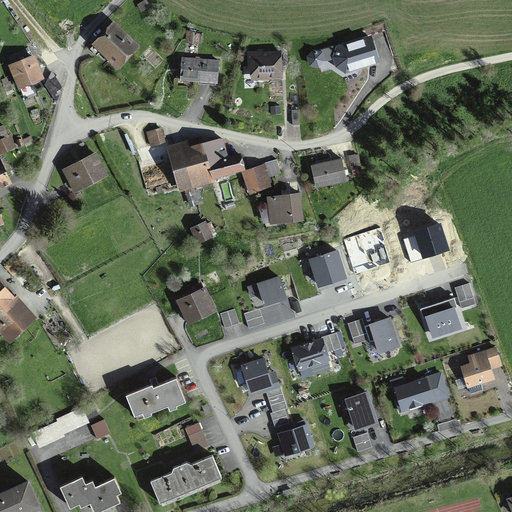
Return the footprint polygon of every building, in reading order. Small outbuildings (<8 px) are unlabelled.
[(127,36),(112,23),(94,43),(119,67),(137,47),(129,38),(130,37),(129,34),(127,36)] [(187,40),(190,42),(197,41),(198,33),(188,31),(187,40)] [(337,66),(345,71),(377,61),(370,38),(338,48),(335,57),(337,66)] [(251,66),(256,65),(257,78),(282,76),(280,52),(250,54),(251,66)] [(10,66),(18,85),(29,80),(30,82),(41,77),(33,57),(10,66)] [(217,82),(218,60),(182,58),(181,79),(217,82)] [(292,125),(300,124),(299,109),(291,110),(292,125)] [(160,128),(147,132),(151,146),(164,142),(160,128)] [(0,152),(14,146),(9,135),(0,139),(0,152)] [(227,159),(222,138),(171,153),(173,163),(166,165),(171,182),(178,180),(181,189),(213,180),(212,176),(244,168),(241,155),(227,159)] [(79,188),(106,174),(95,154),(65,169),(71,180),(70,181),(74,179),(79,188)] [(355,154),(348,155),(351,168),(358,167),(355,154)] [(277,159),(264,163),(268,177),(281,173),(277,159)] [(341,159),(311,165),(315,184),(328,181),(328,184),(346,180),(341,159)] [(0,186),(10,182),(0,160),(0,186)] [(262,166),(244,172),(251,191),(268,185),(262,166)] [(289,189),(281,190),(282,196),(267,198),(269,208),(273,208),(275,221),(285,220),(285,221),(294,220),(293,219),(302,218),(303,219),(300,193),(290,195),(289,189)] [(198,190),(187,193),(190,205),(202,201),(198,190)] [(204,222),(193,228),(199,241),(215,234),(210,222),(205,225),(204,222)] [(440,223),(414,232),(422,259),(449,250),(440,223)] [(379,228),(344,239),(355,274),(391,262),(379,228)] [(339,279),(345,276),(337,250),(310,259),(317,279),(295,287),(299,301),(322,293),(321,291),(341,284),(339,279)] [(286,296),(280,277),(258,284),(264,303),(286,296)] [(0,280),(0,328),(10,339),(33,317),(0,280)] [(469,283),(455,287),(461,308),(476,303),(469,283)] [(205,288),(179,301),(184,311),(186,310),(191,320),(214,309),(205,288)] [(454,297),(420,308),(423,317),(427,316),(431,329),(458,320),(454,307),(457,306),(454,297)] [(259,308),(244,313),(249,328),(264,323),(259,308)] [(225,328),(239,323),(234,309),(220,313),(225,328)] [(362,318),(348,323),(354,344),(369,339),(370,341),(376,339),(379,351),(398,345),(389,318),(364,326),(362,318)] [(336,332),(329,334),(334,350),(341,348),(336,332)] [(322,339),(293,349),(299,368),(328,359),(322,339)] [(485,351),(469,356),(472,363),(462,366),(468,385),(493,377),(485,351)] [(266,390),(273,412),(284,408),(287,407),(280,386),(279,386),(274,372),(268,374),(263,359),(244,365),(249,380),(247,381),(250,391),(264,386),(266,390)] [(447,396),(440,373),(396,388),(402,408),(409,406),(410,409),(422,405),(421,402),(432,398),(433,400),(447,396)] [(157,381),(126,394),(137,420),(152,414),(151,411),(175,401),(176,404),(185,400),(176,377),(158,384),(157,381)] [(367,392),(347,398),(356,428),(376,421),(367,392)] [(93,402),(82,407),(87,418),(98,413),(93,402)] [(88,420),(87,418),(82,407),(56,419),(57,421),(32,433),(38,445),(64,434),(63,431),(88,420)] [(289,422),(284,408),(273,412),(270,413),(275,427),(289,422)] [(104,419),(91,425),(97,438),(110,432),(104,419)] [(296,450),(296,449),(312,444),(305,420),(286,426),(287,430),(279,433),(286,454),(296,450)] [(199,422),(185,428),(188,435),(202,429),(199,422)] [(202,430),(188,435),(191,442),(205,436),(202,430)] [(372,446),(367,432),(353,437),(357,451),(372,446)] [(206,438),(192,444),(195,451),(209,445),(206,438)] [(171,471),(150,480),(160,503),(175,496),(177,498),(184,495),(184,492),(197,487),(200,489),(206,486),(206,483),(222,477),(212,454),(191,463),(186,461),(173,467),(171,471)] [(120,500),(115,489),(120,487),(114,476),(95,484),(92,478),(85,482),(82,474),(60,485),(70,506),(88,498),(93,509),(105,504),(106,507),(120,500)] [(27,480),(0,492),(0,511),(18,511),(38,504),(27,480)]
